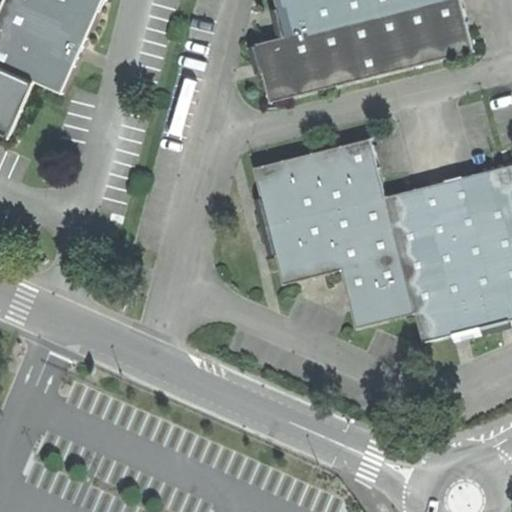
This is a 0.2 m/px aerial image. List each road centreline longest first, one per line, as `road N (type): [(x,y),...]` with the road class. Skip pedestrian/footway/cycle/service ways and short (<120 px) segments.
road 1 (unclassified): [(0,295),(479,507)]
road 2 (unknown): [(189,127),(511,33)]
